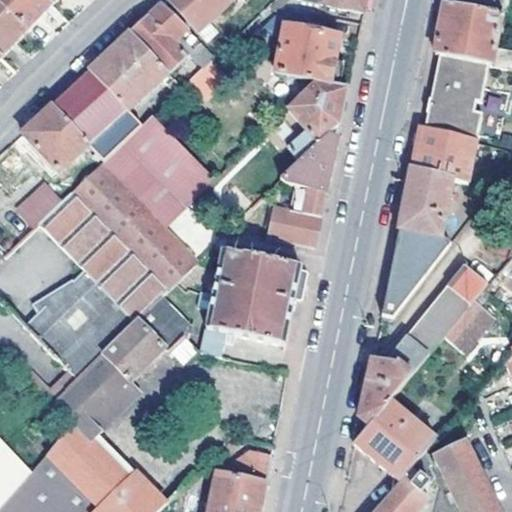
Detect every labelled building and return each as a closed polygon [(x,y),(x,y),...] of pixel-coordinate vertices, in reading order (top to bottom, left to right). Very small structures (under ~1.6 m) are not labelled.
[(0,0),(0,11),(25,37),(52,10),(61,0),(0,0)] [(168,0),(165,3),(196,36),(208,25),(230,3),(226,0),(168,0)] [(290,0),(362,16),(365,0),(290,0)] [(511,0),(444,0),(442,11),(438,32),(433,59),(443,60),(481,68),(488,69),(502,0),(511,0)] [(187,33),(162,7),(149,19),(131,36),(169,76),(179,67),(183,71),(188,67),(184,62),(186,59),(173,47),(187,33)] [(0,61),(25,37),(0,11),(0,61)] [(274,19),(262,30),(280,43),(283,31),(307,35),(310,17),(304,15),(274,19)] [(216,33),(208,25),(196,36),(204,44),(216,33)] [(335,63),(338,41),(307,35),(283,31),(280,43),(274,77),(314,84),(339,89),(342,65),(335,63)] [(89,75),(127,114),(167,77),(129,38),(108,58),(89,75)] [(471,113),(481,68),(443,60),(433,102),(427,103),(420,130),(475,143),(480,115),(471,113)] [(208,63),(185,84),(201,99),(224,79),(208,63)] [(127,114),(89,75),(69,93),(52,109),(87,148),(102,164),(140,127),(127,114)] [(170,88),(175,94),(181,88),(175,83),(170,88)] [(343,107),(347,90),(339,89),(314,84),(286,113),(304,135),(288,151),(291,156),(282,164),(291,174),(339,128),(343,107)] [(483,96),(483,133),(502,133),(502,96),(483,96)] [(58,175),(87,148),(52,109),(22,137),(58,175)] [(214,183),(152,117),(140,126),(140,127),(102,164),(101,165),(57,206),(35,228),(80,273),(137,328),(164,301),(177,288),(189,276),(199,269),(197,267),(164,232),(187,210),(214,183)] [(291,174),(281,185),(288,190),(297,191),(325,194),(329,173),(339,128),(291,174)] [(420,130),(418,130),(414,148),(412,155),(408,173),(450,181),(450,184),(464,186),(466,185),(475,143),(420,130)] [(450,181),(408,173),(401,210),(379,319),(391,320),(448,247),(438,239),(450,184),(450,181)] [(267,186),(273,192),(281,185),(274,180),(267,186)] [(19,244),(35,228),(57,206),(42,189),(1,227),(19,244)] [(290,214),(319,220),(325,194),(297,191),(297,196),(293,196),(290,214)] [(270,241),(313,250),(316,235),(319,220),(290,214),(277,212),(270,241)] [(205,330),(190,329),(186,345),(198,357),(220,361),(222,344),(231,346),(232,336),(282,347),(291,306),(299,271),(221,254),(205,330)] [(214,259),(210,255),(197,267),(199,269),(205,275),(211,274),(214,259)] [(472,303),(487,284),(463,267),(384,364),(370,363),(366,380),(360,404),(350,448),(386,405),(443,338),(472,303)] [(308,273),(299,271),(291,306),(300,308),(303,292),(308,273)] [(47,391),(37,401),(55,419),(60,415),(55,408),(137,328),(80,273),(71,283),(68,279),(38,301),(43,309),(32,319),(22,328),(56,363),(58,362),(69,373),(47,391)] [(198,285),(189,276),(177,288),(186,295),(198,285)] [(29,307),(32,319),(43,309),(38,301),(29,307)] [(164,301),(137,328),(55,408),(60,415),(73,429),(87,443),(80,450),(98,469),(93,475),(129,511),(160,511),(163,509),(98,442),(102,437),(89,425),(131,384),(160,353),(165,356),(180,340),(186,345),(190,329),(164,301)] [(491,320),(472,303),(443,338),(461,353),(491,320)] [(37,401),(47,391),(33,376),(21,385),(37,401)] [(143,396),(131,384),(89,425),(102,437),(143,396)] [(410,427),(386,405),(350,448),(390,481),(397,487),(423,457),(425,455),(443,433),(423,414),(410,427)] [(474,422),(463,412),(454,423),(462,438),(474,422)] [(496,511),(462,438),(454,423),(443,433),(425,455),(453,511),(496,511)] [(73,429),(66,436),(80,450),(87,443),(73,429)] [(80,450),(66,436),(47,458),(98,511),(129,511),(93,475),(98,469),(80,450)] [(0,510),(25,482),(32,474),(0,441),(0,510)] [(221,466),(243,445),(231,443),(215,459),(221,466)] [(259,511),(269,461),(248,456),(216,478),(209,511),(259,511)] [(429,468),(423,457),(397,487),(374,511),(413,511),(428,495),(423,489),(431,480),(427,472),(429,468)]
